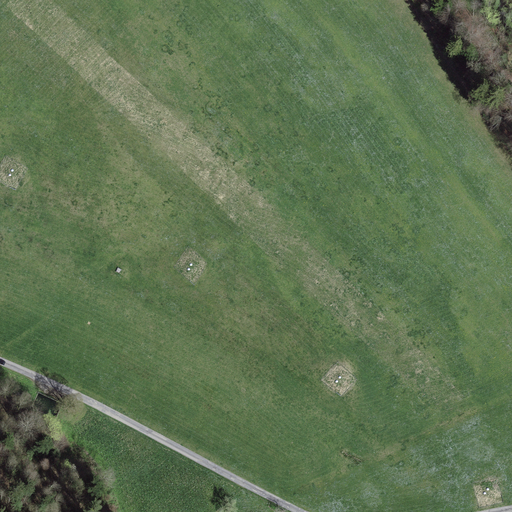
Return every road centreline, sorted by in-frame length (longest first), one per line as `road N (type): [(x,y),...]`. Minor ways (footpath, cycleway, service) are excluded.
road 1 (unclassified): [(0,360),(300,511)]
road 2 (track): [(397,0),(511,151)]
